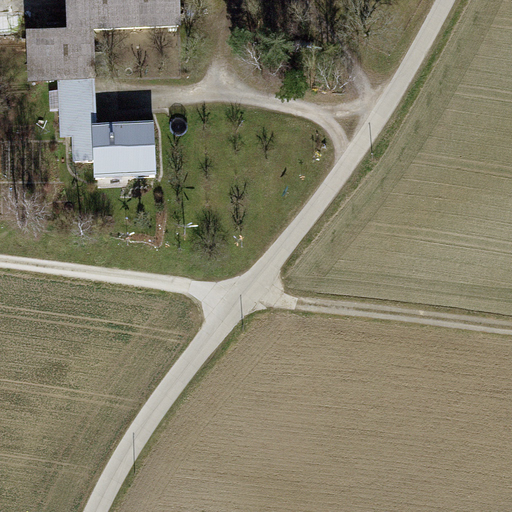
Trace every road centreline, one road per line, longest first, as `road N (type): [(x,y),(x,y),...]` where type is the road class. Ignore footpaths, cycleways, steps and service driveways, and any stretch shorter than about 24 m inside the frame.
road 1 (unclassified): [(95,511),(187,368),(311,228),(380,135),(448,0)]
road 2 (track): [(0,257),(430,311)]
